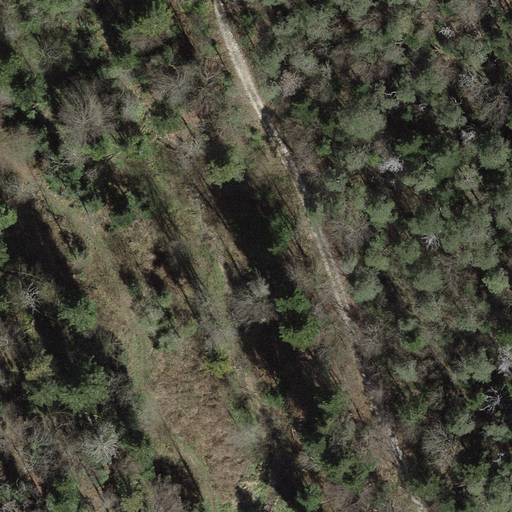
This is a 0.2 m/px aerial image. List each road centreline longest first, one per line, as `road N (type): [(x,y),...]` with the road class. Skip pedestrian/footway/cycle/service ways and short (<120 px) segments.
road 1 (track): [(217,0),(247,86),(337,282),(363,363)]
road 2 (track): [(422,511),(363,363)]
